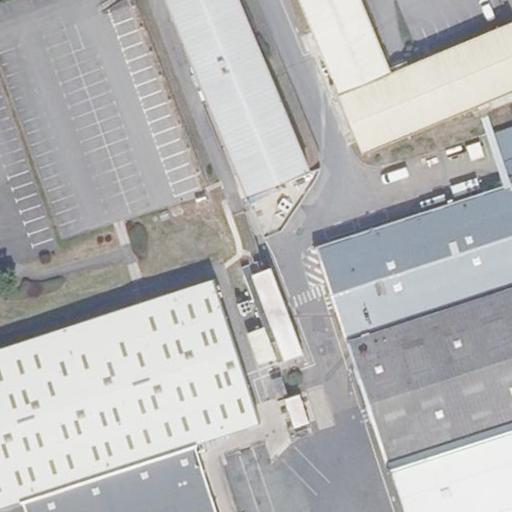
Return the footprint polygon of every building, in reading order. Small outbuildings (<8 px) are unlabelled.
[(165,0),(243,187),(308,167),(238,0),(165,0)] [(360,0),(299,0),(364,152),(471,107),(487,100),(511,89),(511,25),(511,24),(391,74),(360,0)] [(487,100),(471,107),(500,188),(511,184),(494,132),(486,111),(491,109),(487,100)] [(511,125),(494,132),(511,184),(500,188),(316,246),(386,466),(511,424),(511,125)] [(308,167),(243,187),(247,196),(250,195),(264,189),(309,171),(308,167)] [(271,268),(253,275),(283,360),(303,353),(271,268)] [(258,423),(211,281),(0,349),(0,506),(21,500),(188,445),(258,423)] [(511,511),(511,424),(386,466),(400,511),(511,511)] [(209,511),(188,445),(21,500),(25,511),(209,511)]
